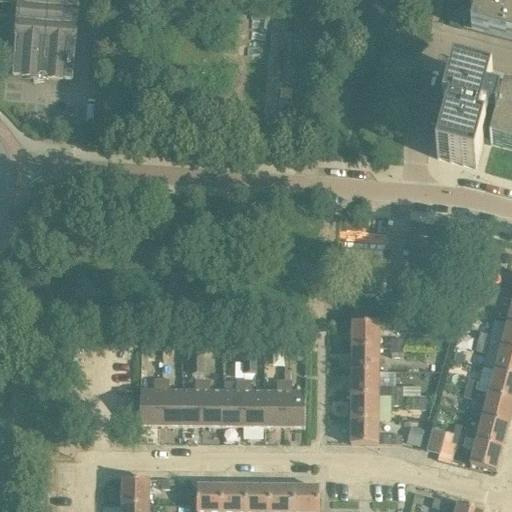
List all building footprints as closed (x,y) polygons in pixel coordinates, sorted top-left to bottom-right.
[(14,0),(14,5),(19,5),(14,78),(73,82),(79,0),(14,0)] [(511,0),(483,0),(475,32),(511,41),(511,0)] [(296,9),(294,33),(314,35),(316,11),(296,9)] [(311,75),(314,35),(294,33),(286,32),(282,81),(295,82),(296,74),(311,75)] [(497,125),(504,98),(506,92),(499,91),(495,105),(489,103),(494,82),(456,72),(445,111),(453,113),(451,121),(449,120),(438,159),(477,169),(488,131),(487,130),(489,123),(497,125)] [(511,147),(511,100),(504,98),(497,125),(492,142),(511,147)] [(328,137),(327,149),(338,150),(339,138),(328,137)] [(483,244),(480,255),(499,260),(502,249),(483,244)] [(451,259),(448,273),(459,276),(463,262),(451,259)] [(511,300),(511,274),(509,274),(506,287),(503,298),(511,300)] [(503,298),(506,287),(494,284),(491,295),(503,298)] [(500,309),(503,298),(491,295),(488,306),(500,309)] [(353,323),(353,348),(379,349),(380,324),(353,323)] [(511,325),(508,325),(504,340),(492,336),(490,345),(502,348),(511,350),(511,325)] [(490,345),(492,336),(480,333),(478,342),(490,345)] [(471,343),(457,339),(454,350),(468,353),(471,343)] [(392,341),(392,349),(404,349),(404,341),(392,341)] [(487,355),(490,345),(478,342),(475,352),(487,355)] [(353,372),(379,373),(379,349),(353,348),(353,372)] [(495,371),(511,375),(511,350),(502,348),(495,371)] [(392,349),(392,360),(404,360),(404,349),(392,349)] [(203,376),(204,351),(190,351),(190,376),(203,376)] [(307,353),(285,353),(285,363),(306,363),(307,353)] [(256,356),(243,356),(243,375),(244,375),(256,375),(256,356)] [(489,395),(511,400),(511,375),(495,371),(489,395)] [(379,397),(390,397),(391,387),(391,373),(379,373),(353,372),(352,397),(379,397)] [(265,429),(265,401),(265,393),(252,393),(252,385),(256,385),(256,375),(244,375),(244,383),(244,429),(265,429)] [(445,385),(466,390),(477,393),(480,383),(448,376),(445,385)] [(142,429),(163,429),(163,382),(156,382),(156,393),(142,393),(142,429)] [(171,382),(163,382),(163,429),(183,429),(183,393),(170,393),(171,382)] [(197,393),(183,393),(183,429),(203,429),(204,382),(197,382),(197,393)] [(211,382),(204,382),(203,429),(224,429),(224,393),(211,393),(211,382)] [(237,393),(224,393),(224,429),(244,429),(244,383),(237,383),(237,393)] [(265,429),(285,430),(285,383),(276,383),(276,393),(265,393),(265,401),(265,429)] [(285,383),(285,430),(306,430),(306,393),(293,393),(293,383),(285,383)] [(402,387),(391,387),(390,397),(402,397),(402,389),(402,387)] [(402,389),(402,397),(419,397),(419,389),(402,389)] [(475,402),(477,393),(466,390),(463,399),(475,402)] [(483,418),(509,425),(511,413),(511,400),(489,395),(483,418)] [(352,397),(352,421),(378,421),(379,397),(352,397)] [(402,397),(390,397),(390,407),(402,407),(402,397)] [(477,442),(503,449),(509,425),(483,418),(477,442)] [(378,421),(352,421),(351,446),(391,446),(391,438),(378,438),(378,421)] [(454,436),(466,439),(468,430),(456,427),(454,436)] [(412,430),(408,446),(419,449),(424,433),(412,430)] [(442,450),(446,434),(433,431),(427,453),(440,456),(442,450)] [(477,442),(466,439),(454,436),(451,446),(474,452),(470,466),(496,473),(503,449),(477,442)] [(402,438),(391,438),(391,446),(391,447),(402,447),(402,438)] [(124,481),(123,506),(150,506),(151,481),(124,481)] [(174,492),(174,482),(162,482),(162,492),(174,492)] [(198,511),(223,511),(223,499),(223,488),(199,487),(198,511)] [(223,488),(223,499),(223,511),(247,511),(247,507),(247,488),(223,488)] [(247,488),(247,507),(247,511),(271,511),(271,488),(247,488)] [(295,511),(296,489),(271,488),(271,511),(295,511)] [(296,489),(295,511),(319,511),(320,489),(296,489)] [(440,511),(444,511),(447,503),(435,500),(432,510),(440,511)]
